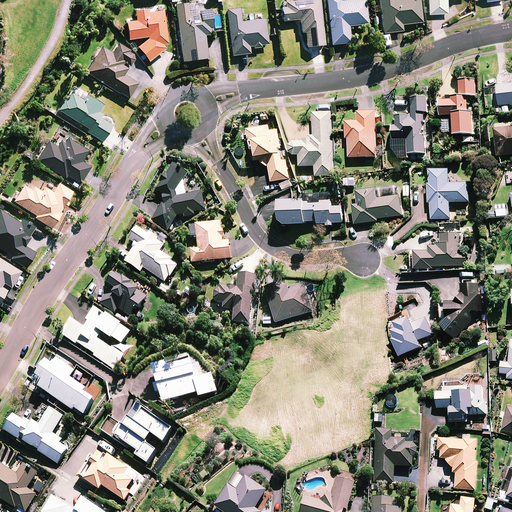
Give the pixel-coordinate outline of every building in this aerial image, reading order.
[(324,44),(319,0),(300,0),(286,2),(286,6),(281,7),(282,20),(299,18),(301,31),(305,31),(306,46),(324,44)] [(349,0),(340,1),(340,0),(325,0),(330,44),(350,42),(348,27),(368,25),(364,0),(349,0)] [(419,0),(379,0),(383,33),(402,30),(402,24),(422,22),(419,0)] [(429,0),(430,12),(449,11),(448,0),(429,0)] [(205,35),(211,34),(210,29),(212,29),(210,10),(189,13),(188,3),(175,4),(182,60),(207,57),(205,35)] [(159,6),(159,10),(149,11),(148,8),(135,10),(137,20),(127,21),(129,38),(149,37),(139,47),(149,61),(165,49),(164,44),(168,43),(163,6),(159,6)] [(239,8),(226,9),(231,55),(250,53),(249,48),(268,46),(265,19),(241,21),(239,8)] [(117,46),(106,39),(85,71),(129,99),(139,83),(124,74),(128,68),(122,65),(124,62),(130,66),(137,53),(129,50),(119,43),(117,46)] [(452,100),(441,100),(441,115),(453,115),(453,134),(473,133),(472,112),(468,112),(467,96),(475,96),(475,79),(460,79),(460,96),(452,96),(452,100)] [(511,104),(511,83),(497,86),(500,106),(511,104)] [(104,113),(99,111),(103,104),(85,93),(82,98),(70,92),(59,110),(89,128),(87,131),(103,141),(113,125),(101,118),(104,113)] [(427,112),(427,97),(412,97),(412,115),(394,115),(393,139),(408,140),(408,153),(425,153),(426,136),(424,136),(424,112),(427,112)] [(377,157),(376,111),(358,111),(358,121),(346,121),(347,138),(349,138),(349,157),(377,157)] [(334,176),(332,112),(313,113),(313,141),(295,141),(296,155),(300,155),(300,166),(315,166),(316,176),(334,176)] [(270,171),(272,182),(290,178),(287,164),(284,164),(278,130),(270,131),(269,125),(247,129),(253,162),(261,160),(269,167),(270,171)] [(511,125),(495,128),(498,156),(511,153),(511,125)] [(60,140),(56,146),(49,141),(37,159),(66,177),(67,174),(80,183),(90,167),(82,162),(89,151),(67,137),(64,142),(60,140)] [(185,215),(185,218),(196,217),(195,213),(206,211),(203,194),(178,196),(177,192),(190,173),(175,163),(157,190),(163,194),(166,203),(163,205),(153,220),(169,231),(178,216),(185,215)] [(449,169),(430,170),(430,183),(429,183),(429,202),(431,202),(431,219),(450,218),(450,202),(470,202),(469,183),(449,183),(449,169)] [(356,178),(345,178),(346,186),(356,186),(356,178)] [(58,184),(51,179),(43,192),(33,185),(31,189),(24,185),(14,200),(37,215),(35,217),(52,228),(68,203),(66,202),(73,191),(59,182),(58,184)] [(378,198),(377,188),(357,191),(358,204),(354,204),(356,224),(377,221),(377,218),(402,215),(400,196),(378,198)] [(279,199),(279,225),(288,224),(306,224),(306,222),(317,221),(317,224),(326,224),(326,226),(334,225),(334,223),(344,223),(343,207),(334,207),(334,202),(305,202),(305,199),(279,199)] [(507,216),(506,204),(496,205),(497,211),(489,213),(490,218),(507,216)] [(20,221),(0,208),(0,247),(13,256),(11,258),(26,267),(36,252),(24,245),(35,227),(22,218),(20,221)] [(224,228),(223,228),(222,222),(191,226),(192,237),(198,236),(200,250),(191,251),(193,263),(232,258),(230,241),(224,242),(224,236),(225,236),(224,228)] [(163,233),(161,236),(152,229),(149,234),(139,227),(131,240),(137,244),(126,261),(142,272),(144,268),(167,283),(179,264),(161,252),(163,248),(170,238),(163,233)] [(461,253),(461,233),(441,233),(442,244),(430,245),(430,251),(415,251),(415,269),(432,268),(432,266),(466,265),(466,253),(461,253)] [(21,271),(0,257),(0,301),(7,290),(1,286),(4,282),(12,287),(21,271)] [(134,284),(118,273),(108,288),(110,289),(101,303),(116,313),(119,309),(131,316),(138,307),(141,309),(149,296),(133,286),(134,284)] [(222,285),(221,289),(216,289),(215,303),(222,304),(224,304),(223,308),(232,309),(231,322),(251,323),(254,275),(243,274),(243,277),(237,276),(236,286),(222,285)] [(448,300),(448,303),(441,303),(441,319),(445,319),(441,323),(455,339),(477,318),(477,312),(485,312),(485,293),(479,293),(479,282),(463,282),(463,294),(456,300),(448,300)] [(312,312),(304,283),(279,290),(278,285),(265,289),(275,323),(312,312)] [(99,339),(103,332),(113,339),(114,337),(124,344),(132,332),(121,325),(122,323),(98,307),(89,320),(91,322),(87,328),(73,319),(63,335),(78,344),(79,343),(96,354),(95,356),(116,370),(125,356),(99,339)] [(272,316),(262,315),(261,325),(271,326),(272,316)] [(411,316),(405,319),(396,322),(398,328),(393,330),(396,340),(394,341),(400,355),(423,347),(420,339),(433,334),(426,317),(413,322),(411,316)] [(486,339),(478,343),(481,350),(489,346),(486,339)] [(511,339),(510,362),(501,362),(500,373),(509,373),(509,378),(511,378),(511,339)] [(77,372),(55,356),(36,383),(83,417),(96,399),(86,392),(88,389),(73,378),(77,372)] [(198,379),(194,361),(172,367),(171,363),(156,367),(160,383),(155,384),(157,392),(162,391),(165,402),(199,392),(200,396),(218,391),(214,375),(198,379)] [(484,387),(456,388),(456,391),(438,391),(438,408),(450,407),(450,422),(466,421),(466,414),(487,414),(487,403),(484,403),(484,387)] [(30,418),(27,422),(15,415),(6,430),(59,463),(68,448),(60,442),(62,439),(54,433),(64,416),(45,404),(37,417),(42,420),(39,424),(30,418)] [(173,428),(139,405),(118,437),(140,451),(137,455),(149,463),(157,449),(147,442),(153,434),(164,441),(173,428)] [(511,406),(508,406),(502,430),(511,432),(511,406)] [(392,430),(377,430),(374,482),(394,483),(395,466),(413,466),(413,455),(417,455),(418,443),(409,443),(409,438),(392,438),(392,430)] [(452,466),(454,466),(454,472),(457,472),(456,488),(477,490),(479,462),(477,461),(478,440),(439,437),(438,448),(442,448),(441,457),(446,458),(452,466)] [(100,451),(96,457),(92,454),(88,460),(92,462),(82,477),(101,489),(104,485),(125,500),(131,491),(127,489),(138,473),(110,455),(109,457),(100,451)] [(19,475),(3,465),(0,470),(0,496),(24,511),(26,511),(38,494),(29,489),(37,475),(24,467),(19,475)] [(267,491),(247,477),(237,491),(229,485),(215,506),(223,511),(261,511),(256,508),(267,491)] [(343,511),(344,509),(347,510),(355,482),(337,477),(332,494),(329,493),(327,502),(304,496),(300,511),(343,511)] [(474,511),(476,498),(463,496),(462,505),(452,503),(451,511),(474,511)] [(392,498),(372,497),(371,511),(401,511),(402,508),(392,508),(392,498)] [(79,511),(57,498),(48,511),(106,511),(87,500),(79,511)] [(4,506),(0,503),(0,511),(8,511),(2,508),(4,506)]
